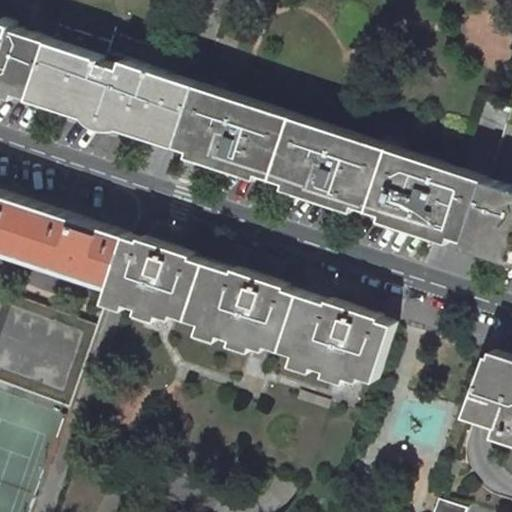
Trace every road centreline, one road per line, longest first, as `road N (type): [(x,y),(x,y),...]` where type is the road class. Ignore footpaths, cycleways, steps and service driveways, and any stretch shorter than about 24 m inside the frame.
road 1 (residential): [(511,315),(0,142)]
road 2 (unknown): [(241,511),(291,479),(313,433),(276,382),(186,355)]
